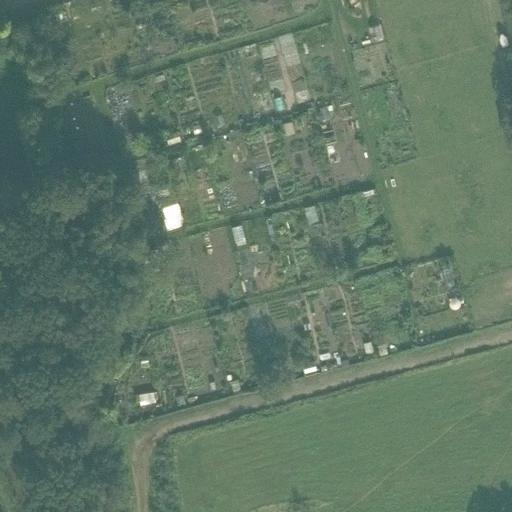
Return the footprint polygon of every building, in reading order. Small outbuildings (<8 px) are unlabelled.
[(27,21),(31,36),(41,34),(37,19),(27,21)] [(291,122),(283,124),(286,135),(294,133),(291,122)] [(276,132),(264,135),(266,143),(278,140),(276,132)] [(172,160),(175,172),(185,169),(182,157),(172,160)] [(118,214),(109,188),(99,191),(105,210),(104,210),(106,218),(118,214)] [(150,250),(143,252),(146,262),(157,259),(154,249),(150,250)] [(342,344),(345,357),(355,354),(352,342),(342,344)] [(385,344),(377,346),(380,356),(388,353),(385,344)] [(157,393),(136,397),(137,404),(158,400),(157,393)]
